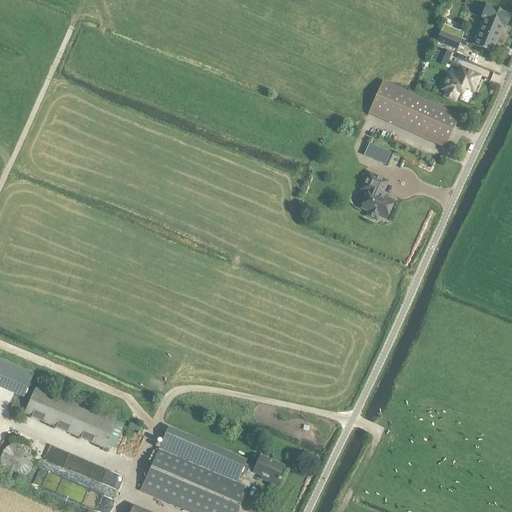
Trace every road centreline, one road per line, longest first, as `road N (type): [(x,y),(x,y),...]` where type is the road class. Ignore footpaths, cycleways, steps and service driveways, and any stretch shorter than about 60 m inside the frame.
road 1 (unclassified): [(511,73),(308,511)]
road 2 (track): [(127,492),(170,396),(183,386),(355,420),(381,435),(340,511)]
